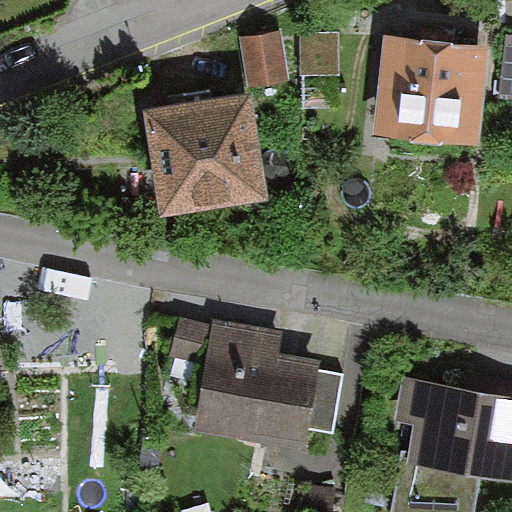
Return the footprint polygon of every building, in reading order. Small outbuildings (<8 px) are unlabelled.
[(280,34),(244,40),(252,88),(289,81),(280,34)] [(300,37),(303,77),(339,75),(336,35),(300,37)] [(511,99),(511,37),(504,37),(497,98),(511,99)] [(491,48),(385,38),(376,135),(481,145),(491,48)] [(252,96),(150,111),(165,210),(267,195),(252,96)] [(207,365),(195,427),(304,449),(308,428),(333,433),(345,374),(320,369),(322,363),(281,355),(285,333),(215,319),(213,328),(181,321),(173,358),(207,365)] [(511,396),(406,379),(398,428),(415,431),(411,459),(406,458),(396,511),(476,511),(481,481),(511,486),(511,396)]
